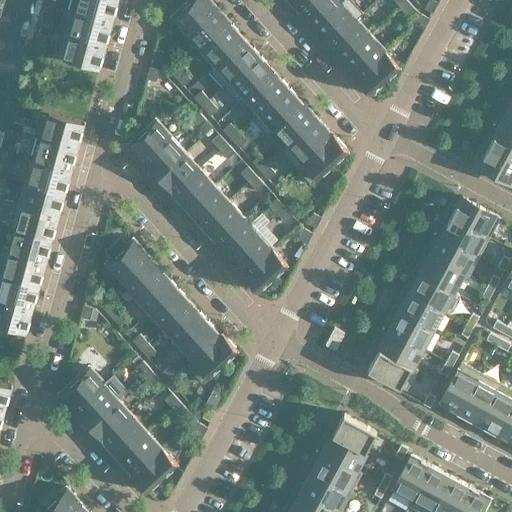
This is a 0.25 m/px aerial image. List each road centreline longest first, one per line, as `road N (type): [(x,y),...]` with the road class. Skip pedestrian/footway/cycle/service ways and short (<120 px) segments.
road 1 (residential): [(275,342),(511,476)]
road 2 (residential): [(97,159),(35,409)]
road 3 (residential): [(275,342),(97,159)]
road 4 (residential): [(275,342),(382,144)]
road 5 (residential): [(249,0),(382,144)]
road 6 (residential): [(180,511),(275,342)]
road 7 (residential): [(144,0),(97,159)]
road 8 (residential): [(387,134),(464,0)]
road 9 (residential): [(35,409),(138,511)]
road 10 (residential): [(387,134),(511,202)]
